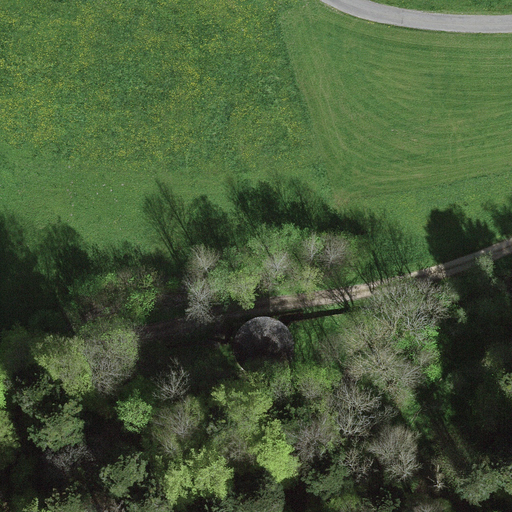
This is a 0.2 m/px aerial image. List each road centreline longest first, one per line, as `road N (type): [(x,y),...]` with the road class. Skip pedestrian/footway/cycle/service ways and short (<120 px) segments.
road 1 (motorway): [(465,511),(184,0)]
road 2 (track): [(511,252),(461,269),(28,348),(0,367)]
road 3 (motorway): [(0,71),(242,511)]
road 4 (track): [(28,348),(207,362)]
road 5 (unclassified): [(511,21),(436,20),(339,0)]
